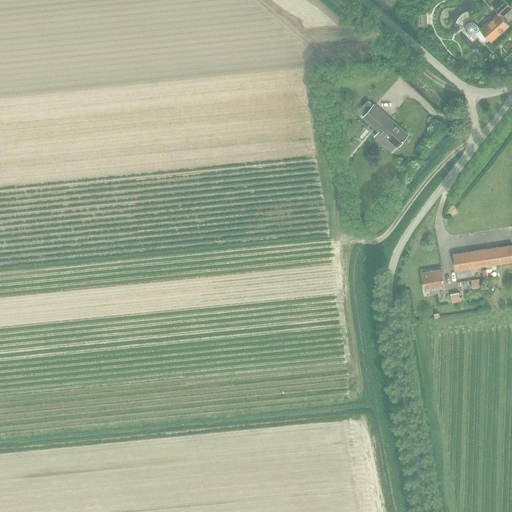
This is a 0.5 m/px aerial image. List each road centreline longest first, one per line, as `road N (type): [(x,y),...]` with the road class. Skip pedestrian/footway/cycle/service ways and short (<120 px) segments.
road 1 (unclassified): [(425,511),(389,270),(477,143)]
road 2 (unclassified): [(470,92),(362,0)]
